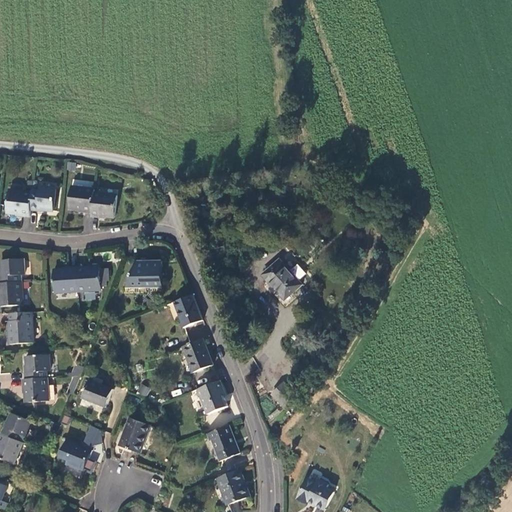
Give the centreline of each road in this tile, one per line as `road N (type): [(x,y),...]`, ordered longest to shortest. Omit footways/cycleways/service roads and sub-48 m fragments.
road 1 (residential): [(175,233),(257,430),(269,511)]
road 2 (unclassified): [(0,144),(150,170),(166,187),(175,233)]
road 3 (residential): [(0,235),(61,241),(175,233)]
